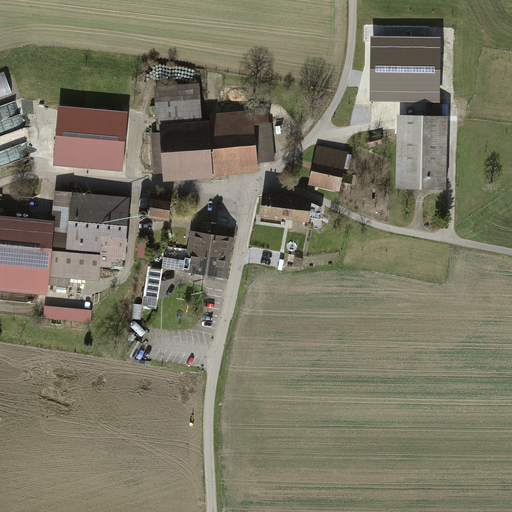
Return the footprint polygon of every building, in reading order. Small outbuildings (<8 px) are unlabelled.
[(375,41),(374,93),(439,94),(440,42),(375,41)] [(0,94),(13,90),(6,70),(0,72),(0,94)] [(164,183),(215,178),(209,123),(201,124),(197,82),(157,86),(164,183)] [(425,121),(396,120),(394,194),(445,195),(447,122),(441,121),(441,107),(426,106),(425,121)] [(209,117),(209,123),(215,178),(257,174),(256,166),(271,165),(267,112),(209,117)] [(83,124),(22,119),(21,139),(81,144),(83,124)] [(380,138),(367,140),(368,149),(381,147),(380,138)] [(347,154),(317,148),(309,188),(339,194),(340,191),(350,193),(353,177),(343,175),(347,154)] [(130,197),(71,192),(70,207),(55,207),(54,223),(53,223),(47,284),(68,285),(68,276),(99,278),(100,264),(124,266),(130,197)] [(69,202),(69,200),(68,197),(66,196),(63,195),(61,196),(59,198),(58,200),(59,203),(60,205),(63,206),(65,206),(67,204),(69,202)] [(149,205),(149,202),(148,200),(146,198),(144,198),(141,198),(139,200),(139,203),(139,205),(141,207),(143,208),(146,208),(148,207),(149,205)] [(311,203),(262,198),(259,222),(308,227),(311,203)] [(151,199),(149,216),(170,220),(172,202),(151,199)] [(47,284),(53,223),(0,218),(0,287),(46,292),(47,284)] [(232,241),(190,234),(186,262),(184,275),(226,281),(232,241)] [(162,271),(148,269),(142,309),(156,311),(158,302),(162,271)] [(90,311),(46,307),(45,317),(89,321),(90,311)]
